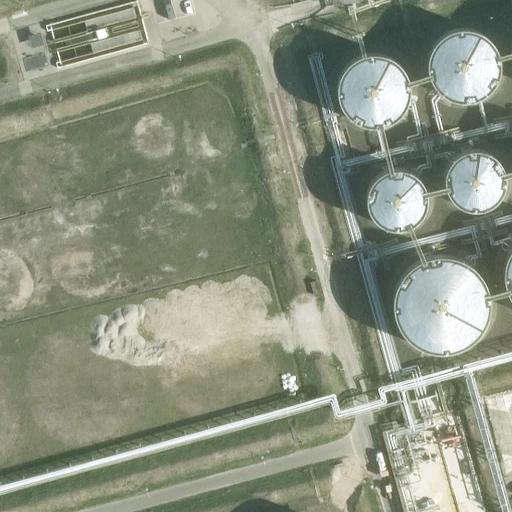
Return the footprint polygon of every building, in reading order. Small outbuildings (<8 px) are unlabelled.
[(155,0),(161,22),(185,15),(180,0),(155,0)] [(498,51),(496,47),(493,42),(491,40),(489,38),(487,36),(485,34),(482,32),(478,30),(474,28),(471,28),(468,27),(465,27),(462,27),(459,27),(456,28),(453,28),(450,29),(446,31),(443,33),(441,34),(438,36),(436,39),(434,41),(432,43),(431,46),(430,49),(428,51),(427,54),(427,57),(426,62),(426,65),(426,68),(427,71),(427,72),(429,77),(430,79),(432,83),(433,85),(435,87),(437,89),(440,92),(444,95),(446,97),(451,98),(455,100),(459,100),(463,101),(467,100),(472,100),(475,99),(479,97),(483,95),(486,92),(489,90),(491,88),(494,84),(495,82),(497,79),(497,78),(498,75),(499,70),(500,69),(500,66),(500,63),(500,61),(500,58),(499,55),(498,51)] [(405,71),(404,68),(402,66),(400,63),(397,61),(395,59),(393,58),(390,56),(386,54),(383,53),(380,53),(377,52),(374,52),(371,52),(368,52),(365,53),(362,53),(359,54),(356,56),(354,57),(352,58),(349,61),(346,63),(344,65),(343,67),(341,70),(339,73),(338,75),(337,78),(336,81),(336,86),(336,89),(336,92),(336,95),(336,96),(337,99),(339,103),(340,106),(341,109),(342,110),(345,114),(348,117),(351,119),(355,121),(358,123),(362,124),(365,125),(369,126),(374,126),(379,125),(383,124),(386,123),(390,121),(394,119),(397,117),(400,114),(403,110),(404,108),(406,105),(407,104),(408,101),(408,99),(409,98),(409,95),(409,93),(410,90),(410,89),(410,86),(409,83),(409,81),(408,78),(407,75),(407,74),(405,71)] [(444,171),(443,174),(443,177),(443,179),(443,184),(444,186),(445,189),(446,192),(447,194),(449,196),(449,198),(451,200),(453,202),(455,203),(459,206),(461,207),(464,208),(468,209),(471,209),(475,210),(478,209),(481,209),(483,208),(486,207),(488,206),(491,205),(494,202),(496,200),(499,197),(500,194),(502,192),(502,191),(503,188),(504,185),(505,182),(505,180),(505,175),(504,173),(504,170),(503,167),(502,165),(500,162),(499,160),(497,158),(495,156),(493,154),(491,153),(488,151),(486,150),(483,149),(479,148),(476,148),(473,148),(471,148),(468,148),(465,149),(463,150),(460,151),(456,153),(454,155),(451,158),(450,159),(449,161),(447,163),(446,166),(445,168),(444,171)] [(366,187),(365,190),(365,193),(364,196),(364,197),(364,200),(365,203),(365,204),(366,207),(367,209),(368,212),(369,214),(371,217),(374,220),(376,222),(378,223),(380,225),(384,227),(388,228),(391,228),(395,229),(398,229),(402,228),(405,227),(407,226),(410,225),(412,224),(416,221),(419,218),(421,216),(422,214),(423,211),(424,209),(425,205),(426,202),(426,200),(426,197),(426,194),(426,191),(425,190),(425,187),(424,185),(422,182),(421,180),(419,178),(417,176),(415,174),(413,172),(411,171),(408,169),(406,168),(403,168),(400,167),(396,167),(393,167),(391,167),(388,168),(385,168),(383,170),(380,171),(378,172),(376,174),(373,176),(372,178),(370,180),(368,182),(367,185),(366,187)] [(511,243),(509,248),(507,251),(506,253),(506,254),(504,257),(503,261),(503,264),(502,268),(502,270),(502,275),(502,278),(502,280),(502,282),(503,285),(504,289),(505,292),(506,294),(508,297),(510,300),(511,301),(511,303),(511,243)] [(402,272),(399,276),(396,281),(395,284),(394,287),(393,291),(392,293),(392,296),(391,298),(391,300),(391,303),(391,307),(391,308),(392,310),(392,314),(393,317),(394,319),(394,320),(396,324),(397,327),(398,328),(400,331),(401,333),(403,336),(405,337),(408,340),(413,344),(416,346),(419,347),(424,349),(425,350),(429,351),(434,352),(438,352),(441,352),(446,352),(452,351),(457,349),(462,347),(466,345),(471,342),(475,338),(477,336),(479,333),(482,329),(485,324),(486,321),(487,319),(488,314),(489,309),(489,307),(489,304),(489,300),(489,297),(489,293),(488,292),(487,288),(485,283),(484,280),(482,277),(481,276),(479,273),(477,270),(474,267),(472,265),(467,262),(464,260),(460,258),(456,257),(453,256),(448,254),(443,254),(439,254),(435,254),(432,255),(427,256),(423,257),(420,258),(417,260),(412,262),(410,265),(407,267),(404,269),(402,272)] [(320,294),(317,281),(311,283),(314,296),(320,294)] [(468,413),(458,416),(461,426),(470,423),(468,413)] [(430,485),(414,427),(395,432),(412,491),(430,485)] [(439,432),(423,436),(433,474),(449,470),(439,432)]
